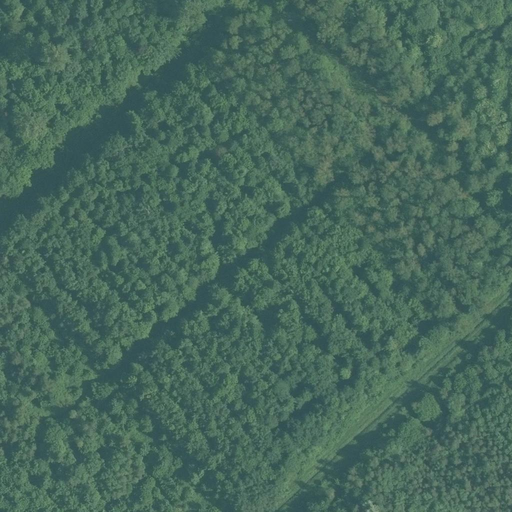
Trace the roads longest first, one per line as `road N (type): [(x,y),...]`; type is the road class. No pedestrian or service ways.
road 1 (track): [(268,0),(408,118),(511,16)]
road 2 (track): [(408,118),(511,204)]
